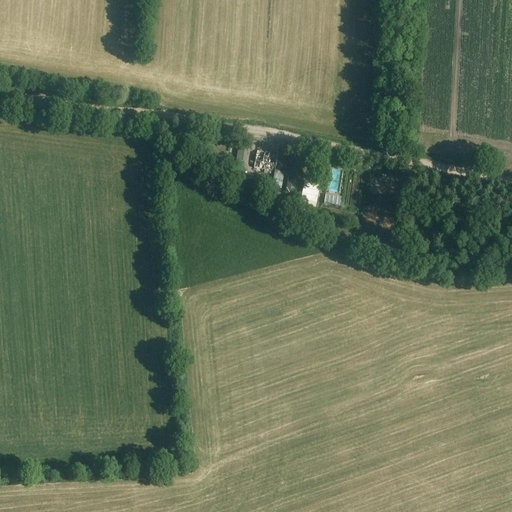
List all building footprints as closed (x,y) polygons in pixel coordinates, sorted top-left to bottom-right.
[(248,149),(238,147),(236,160),(245,161),(248,149)] [(256,152),(254,168),(275,172),(272,192),(280,193),(290,195),(295,166),(285,164),(277,163),(278,152),(269,151),(269,154),(256,152)] [(253,176),(236,174),(234,189),(251,191),(253,176)] [(234,194),(231,199),(255,211),(258,206),(234,194)] [(384,249),(382,256),(391,257),(392,250),(384,249)]
